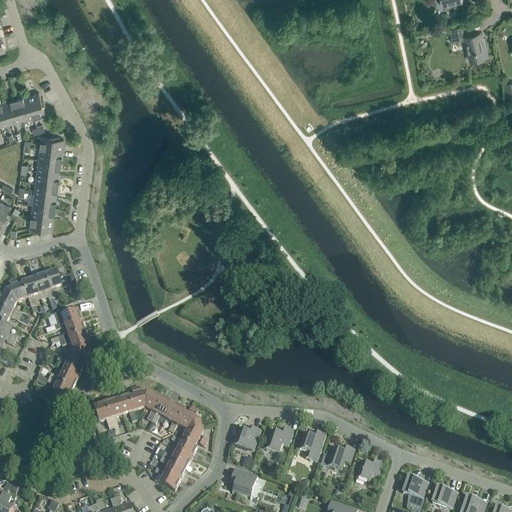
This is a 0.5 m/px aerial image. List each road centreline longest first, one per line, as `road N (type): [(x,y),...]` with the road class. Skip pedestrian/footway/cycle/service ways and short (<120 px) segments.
road 1 (residential): [(225,410),(114,339),(79,240)]
road 2 (residential): [(79,240),(90,153),(36,60)]
road 3 (residential): [(399,455),(316,414),(225,410)]
road 4 (residential): [(225,410),(217,471),(174,511)]
